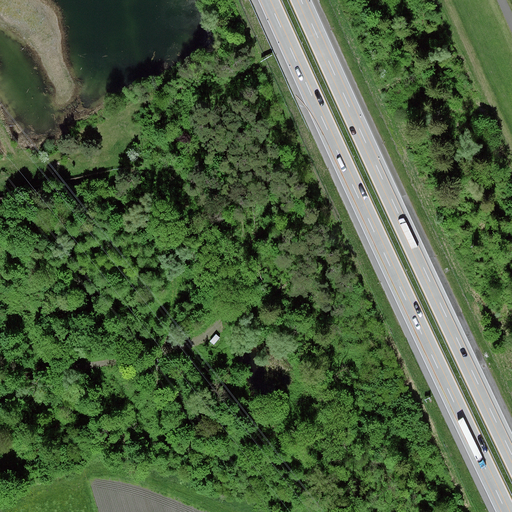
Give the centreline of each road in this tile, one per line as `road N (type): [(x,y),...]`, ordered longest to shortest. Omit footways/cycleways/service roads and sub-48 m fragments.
road 1 (motorway): [(268,0),(507,511)]
road 2 (motorway): [(511,454),(301,0)]
